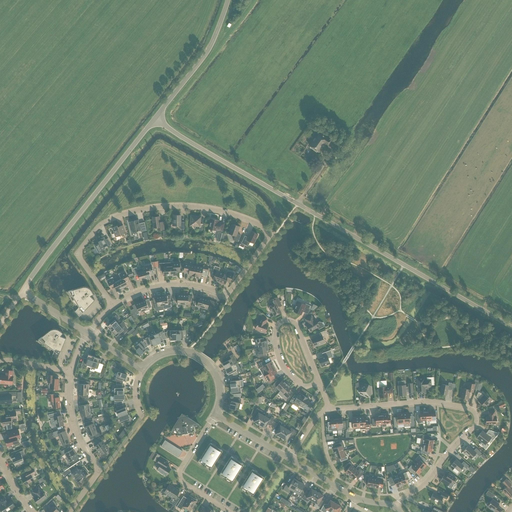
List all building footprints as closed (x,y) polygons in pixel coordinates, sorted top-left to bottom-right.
[(309,145),(319,152),(326,143),(329,145),(331,141),(319,132),(309,145)] [(173,221),(173,226),(180,226),(180,229),(184,229),(184,222),(181,222),(181,215),(174,215),(174,221),(173,221)] [(160,224),(159,216),(152,217),(154,228),(157,227),(158,230),(164,229),(163,223),(160,224)] [(200,223),(201,217),(191,216),(190,225),(200,226),(199,230),(202,231),(203,224),(200,223)] [(209,229),(216,231),(216,230),(222,231),(223,224),(218,222),(218,220),(211,219),(209,229)] [(141,232),(146,230),(144,222),(139,223),(138,220),(139,220),(138,220),(128,222),(131,222),(133,232),(132,232),(137,231),(137,232),(138,231),(140,231),(141,232)] [(235,236),(233,240),(238,242),(241,235),(237,234),(240,227),(232,224),(229,234),(235,236)] [(113,238),(123,234),(123,233),(126,232),(123,225),(118,227),(117,226),(112,228),(114,233),(112,234),(113,238)] [(254,243),(258,235),(251,231),(248,238),(245,236),(241,243),(248,246),(250,242),(254,243)] [(99,243),(95,246),(99,252),(103,250),(102,248),(108,245),(108,246),(111,245),(108,238),(105,240),(104,237),(99,239),(100,241),(98,241),(99,243)] [(164,276),(170,275),(169,262),(165,263),(159,263),(160,270),(163,269),(164,276)] [(169,262),(170,275),(176,275),(176,269),(180,268),(180,262),(173,262),(169,262)] [(145,267),(142,268),(145,280),(151,278),(149,272),(153,270),(151,263),(144,265),(145,267)] [(189,275),(195,276),(197,266),(191,265),(191,264),(185,263),(184,272),(187,272),(189,272),(189,275)] [(203,267),(197,266),(195,276),(198,277),(201,277),(202,274),(204,275),(207,276),(208,268),(203,267)] [(219,282),(222,273),(219,271),(220,268),(215,266),(212,274),(215,275),(213,280),(219,282)] [(140,281),(145,280),(142,268),(137,270),(136,268),(133,268),(135,275),(138,275),(140,281)] [(118,280),(122,289),(128,286),(125,280),(128,278),(124,271),(118,274),(121,278),(118,280)] [(226,274),(222,273),(219,282),(225,285),(227,280),(231,281),(234,273),(227,271),(226,274)] [(122,289),(118,280),(116,277),(113,278),(112,277),(106,280),(112,290),(115,288),(117,291),(122,289)] [(94,295),(92,291),(90,289),(89,288),(87,287),(84,286),(82,287),(66,292),(68,291),(70,293),(79,307),(75,312),(79,316),(95,300),(92,298),(94,295)] [(161,296),(163,309),(171,307),(171,295),(167,295),(161,296)] [(183,305),(183,295),(178,295),(174,295),(174,301),(177,301),(177,304),(183,305)] [(189,295),(183,295),(183,305),(188,305),(188,301),(191,302),(192,296),(189,295)] [(163,310),(163,309),(161,296),(156,297),(152,298),(156,311),(163,310)] [(202,308),(205,298),(199,297),(196,296),(195,302),(198,303),(197,306),(202,308)] [(281,303),(277,297),(272,300),(274,304),(269,306),(269,307),(269,309),(270,311),(271,310),(274,316),(281,312),(277,305),(281,303)] [(205,298),(202,308),(207,309),(208,306),(211,307),(213,301),(210,300),(205,298)] [(145,300),(140,302),(144,311),(149,309),(149,308),(151,307),(149,299),(145,300)] [(304,312),(308,314),(311,306),(306,304),(305,305),(301,303),(301,302),(299,302),(298,301),(294,311),(301,315),(303,311),(304,312)] [(137,314),(144,311),(140,302),(135,304),(132,306),(137,314)] [(119,325),(116,322),(119,319),(116,315),(109,320),(111,323),(107,326),(112,331),(119,325)] [(309,324),(306,325),(310,332),(318,327),(319,329),(324,326),(322,322),(319,322),(317,323),(316,320),(314,321),(311,315),(305,319),(307,322),(309,324)] [(265,333),(268,325),(265,324),(265,323),(266,323),(267,319),(261,317),(259,322),(258,322),(256,326),(255,328),(256,328),(255,329),(265,333)] [(112,331),(116,336),(120,333),(122,335),(128,330),(124,326),(125,326),(122,322),(119,325),(112,331)] [(176,330),(177,340),(178,340),(183,341),(183,339),(183,338),(189,338),(189,330),(183,330),(183,329),(182,328),(181,327),(180,326),(179,326),(176,326),(176,330)] [(36,341),(37,341),(38,340),(41,341),(54,351),(52,356),(58,359),(66,338),(63,337),(64,334),(60,331),(58,330),(56,329),(54,329),(52,329),(50,331),(36,341)] [(176,330),(167,330),(167,332),(166,332),(167,339),(167,338),(170,338),(170,339),(170,341),(175,340),(177,340),(176,330)] [(312,339),(314,346),(324,342),(323,338),(328,336),(325,330),(319,333),(320,336),(312,339)] [(154,335),(157,344),(159,343),(164,342),(163,341),(163,339),(165,338),(166,339),(164,333),(163,333),(163,331),(154,335)] [(157,344),(154,335),(145,338),(146,340),(145,341),(148,346),(148,345),(151,344),(151,346),(152,347),(156,345),(156,344),(157,344)] [(257,348),(268,346),(267,340),(263,341),(263,338),(254,339),(255,342),(256,342),(257,348)] [(147,351),(145,349),(144,348),(146,346),(147,347),(144,341),(143,342),(142,341),(134,347),(141,354),(142,353),(147,351)] [(268,346),(257,348),(254,349),(254,350),(254,351),(255,352),(258,351),(258,354),(257,354),(257,357),(265,356),(265,353),(269,352),(268,346)] [(328,358),(333,357),(331,350),(322,353),(323,357),(319,358),(322,367),(330,364),(328,358)] [(224,368),(225,367),(225,369),(234,364),(237,363),(233,354),(223,359),(224,362),(223,363),(221,364),(224,368)] [(91,366),(95,357),(88,355),(86,360),(84,359),(81,366),(86,368),(87,365),(91,366)] [(101,359),(97,358),(95,357),(91,366),(90,370),(94,372),(95,370),(100,373),(103,365),(99,364),(101,359)] [(262,373),(274,367),(271,361),(265,365),(263,361),(257,364),(262,373)] [(236,370),(234,364),(225,369),(226,370),(227,375),(229,374),(230,374),(231,376),(231,377),(237,375),(237,374),(238,373),(238,374),(243,371),(241,367),(236,370)] [(267,382),(273,379),(271,375),(277,372),(274,367),(262,373),(267,382)] [(12,377),(13,371),(6,370),(5,376),(1,376),(1,380),(0,383),(12,384),(13,377),(12,377)] [(123,383),(122,383),(123,380),(124,381),(126,382),(127,377),(126,376),(127,375),(118,372),(115,381),(117,381),(116,382),(123,383)] [(50,389),(58,390),(59,379),(54,379),(54,376),(48,375),(47,382),(51,382),(50,389)] [(231,387),(240,386),(239,377),(238,377),(237,376),(231,378),(232,378),(232,381),(231,381),(229,381),(230,386),(231,386),(231,387)] [(418,394),(426,393),(425,388),(431,387),(431,385),(433,385),(434,384),(433,378),(432,377),(428,378),(427,379),(427,380),(425,380),(424,378),(417,379),(418,394)] [(79,389),(89,390),(89,385),(90,385),(91,382),(80,380),(79,384),(79,389)] [(278,389),(280,391),(287,383),(285,382),(283,380),(279,384),(276,381),(272,386),(277,390),(278,389)] [(380,397),(387,397),(387,393),(388,393),(392,393),(392,386),(387,387),(386,380),(376,381),(377,387),(379,387),(380,397)] [(448,385),(442,384),(441,394),(446,395),(447,390),(451,390),(454,390),(455,384),(452,384),(452,383),(449,382),(448,385)] [(287,383),(280,391),(282,393),(281,395),(286,400),(291,394),(288,392),(291,388),(289,386),(289,385),(288,384),(287,383)] [(399,396),(406,395),(406,392),(409,391),(409,393),(413,392),(412,383),(408,384),(408,387),(405,387),(405,385),(398,386),(399,396)] [(114,394),(124,394),(124,393),(125,388),(123,388),(122,388),(122,385),(123,385),(116,384),(116,385),(114,385),(114,394)] [(461,398),(468,399),(470,391),(473,392),(474,385),(469,384),(468,389),(462,388),(461,398)] [(263,385),(256,390),(258,393),(266,388),(263,385)] [(365,385),(360,388),(360,395),(366,397),(371,394),(371,387),(365,385)] [(240,386),(231,387),(231,389),(230,389),(230,394),(232,394),(234,394),(234,396),(233,397),(240,397),(240,396),(241,396),(240,386)] [(89,390),(79,389),(79,395),(79,398),(85,398),(85,395),(88,395),(89,390)] [(103,399),(102,398),(106,397),(106,391),(97,391),(98,399),(103,399)] [(11,396),(16,396),(16,392),(9,392),(9,395),(0,395),(0,403),(12,403),(11,396)] [(480,399),(478,401),(481,404),(483,403),(486,406),(492,400),(489,396),(488,398),(485,394),(484,395),(481,393),(478,392),(476,397),(479,398),(480,399)] [(299,405),(305,397),(299,393),(297,397),(294,395),(288,404),(291,406),(293,404),(298,407),(299,405)] [(55,398),(55,394),(48,395),(49,401),(52,401),(53,408),(60,407),(59,397),(55,398)] [(124,396),(124,394),(114,394),(114,404),(116,404),(116,405),(123,404),(122,404),(122,401),(124,401),(125,401),(124,396)] [(305,397),(299,405),(304,409),(302,413),(305,415),(311,405),(308,403),(310,400),(305,397)] [(239,399),(233,398),(234,398),(233,401),(231,401),(230,400),(229,405),(230,405),(230,407),(239,409),(241,400),(239,400),(239,399)] [(80,411),(90,409),(92,408),(91,404),(89,404),(86,404),(85,401),(79,402),(79,406),(80,411)] [(115,408),(119,417),(128,413),(127,412),(128,412),(126,407),(125,407),(125,408),(123,408),(122,406),(123,405),(117,406),(117,407),(115,408)] [(253,421),(259,424),(264,416),(260,414),(262,411),(257,408),(253,415),(256,416),(253,421)] [(91,415),(90,409),(80,411),(81,416),(82,420),(91,417),(91,415)] [(426,420),(425,411),(420,412),(420,415),(417,415),(418,423),(423,423),(423,421),(426,420)] [(425,411),(426,420),(429,420),(430,423),(436,423),(435,414),(431,414),(431,411),(425,411)] [(486,417),(486,424),(496,424),(496,416),(495,416),(495,411),(488,411),(488,415),(489,415),(489,417),(486,417)] [(11,419),(17,418),(16,412),(8,414),(9,417),(1,418),(2,426),(6,425),(7,429),(12,428),(11,424),(12,424),(11,419)] [(63,425),(61,415),(58,416),(57,413),(49,414),(50,418),(54,417),(57,427),(63,425)] [(128,415),(128,413),(119,417),(122,426),(124,425),(125,426),(128,425),(127,424),(129,423),(128,420),(130,420),(131,419),(129,415),(128,415)] [(199,425),(199,424),(191,419),(188,417),(188,415),(185,416),(182,413),(180,417),(177,417),(178,420),(176,423),(171,431),(174,426),(176,427),(178,435),(185,433),(186,435),(186,434),(188,434),(188,433),(195,431),(193,423),(194,422),(199,425)] [(398,424),(404,424),(403,413),(397,414),(397,417),(393,417),(394,427),(398,427),(398,424)] [(403,413),(404,424),(410,423),(410,427),(414,426),(414,416),(410,416),(409,413),(403,413)] [(387,417),(387,414),(381,415),(382,424),(382,427),(387,426),(386,426),(391,425),(390,417),(387,417)] [(382,424),(381,415),(375,415),(375,418),(372,419),(372,426),(376,426),(376,425),(382,424)] [(270,419),(264,416),(259,424),(265,428),(268,423),(271,425),(275,418),(271,417),(270,419)] [(359,417),(360,429),(369,429),(369,424),(365,424),(365,416),(359,417)] [(336,419),(337,430),(342,430),(342,429),(346,429),(345,421),(342,421),(342,418),(336,419)] [(334,430),(334,431),(337,430),(336,419),(330,419),(331,422),(328,422),(328,431),(334,430)] [(275,434),(281,437),(286,428),(280,425),(282,423),(279,421),(275,427),(278,429),(275,434)] [(83,423),(85,427),(87,432),(96,428),(93,423),(90,424),(89,422),(83,423)] [(99,427),(96,428),(87,432),(89,437),(91,440),(102,434),(99,427)] [(290,431),(286,428),(281,437),(287,440),(289,436),(293,438),(297,431),(291,428),(290,431)] [(60,433),(58,430),(53,432),(55,437),(59,436),(62,445),(70,442),(65,431),(60,433)] [(487,435),(482,431),(477,438),(485,445),(491,438),(493,439),(498,433),(490,430),(487,435)] [(17,438),(21,437),(19,431),(11,433),(12,436),(11,437),(6,439),(7,442),(6,442),(7,447),(19,443),(17,438)] [(431,436),(423,434),(422,438),(421,438),(420,444),(424,444),(433,446),(434,440),(431,440),(431,436)] [(97,451),(105,445),(102,441),(99,443),(98,440),(92,443),(94,447),(97,451)] [(333,449),(335,454),(344,451),(342,448),(345,447),(343,442),(335,445),(336,448),(333,449)] [(210,443),(199,461),(211,468),(223,451),(210,443)] [(431,452),(433,446),(424,444),(423,450),(421,450),(421,453),(428,454),(429,451),(431,452)] [(108,450),(105,445),(97,451),(100,455),(103,458),(107,454),(106,452),(108,450)] [(473,451),(468,446),(463,451),(471,459),(476,453),(479,456),(482,453),(476,448),(473,451)] [(61,451),(63,455),(65,454),(67,457),(65,458),(68,463),(78,457),(73,449),(71,450),(69,447),(61,451)] [(183,451),(178,448),(174,454),(179,457),(183,451)] [(12,458),(16,467),(15,465),(20,463),(20,464),(25,463),(21,455),(24,453),(23,450),(16,453),(17,456),(12,458)] [(153,451),(149,457),(156,462),(160,456),(153,451)] [(345,456),(344,451),(335,454),(337,459),(340,458),(341,461),(348,459),(347,456),(345,456)] [(415,464),(423,470),(426,465),(424,463),(426,460),(419,454),(415,459),(417,461),(415,464)] [(220,474),(232,482),(244,464),(231,456),(220,474)] [(164,465),(166,462),(160,458),(157,464),(160,466),(157,470),(162,473),(162,474),(165,476),(170,468),(164,465)] [(456,474),(463,466),(466,469),(469,466),(463,461),(461,464),(456,459),(451,465),(454,468),(452,470),(456,474)] [(80,460),(75,463),(64,471),(65,471),(70,467),(72,470),(71,471),(75,477),(74,478),(78,482),(82,479),(82,478),(88,474),(83,468),(82,469),(79,467),(81,464),(79,461),(80,460)] [(349,476),(355,469),(351,465),(352,464),(349,462),(345,468),(347,470),(345,472),(349,476)] [(423,470),(415,464),(414,466),(412,465),(408,469),(415,475),(417,472),(419,474),(423,470)] [(36,473),(33,468),(27,472),(29,474),(22,479),(25,485),(34,480),(32,476),(36,473)] [(355,469),(349,476),(354,479),(356,477),(358,479),(364,472),(360,468),(358,471),(355,469)] [(253,495),(265,477),(252,469),(241,487),(253,495)] [(404,475),(398,477),(402,485),(407,483),(406,480),(409,479),(406,472),(403,473),(404,475)] [(448,485),(447,486),(451,488),(454,484),(452,483),(455,478),(448,474),(447,476),(444,475),(441,480),(448,485)] [(367,486),(373,487),(374,478),(369,477),(369,476),(366,475),(364,483),(367,483),(367,486)] [(377,477),(377,479),(374,478),(373,487),(378,488),(379,485),(382,486),(383,478),(377,477)] [(402,485),(398,477),(393,479),(392,477),(388,479),(391,486),(395,484),(396,487),(402,485)] [(294,491),(299,482),(294,478),(290,485),(287,483),(283,489),(289,493),(291,489),(294,491)] [(509,498),(511,496),(511,490),(509,487),(511,485),(506,479),(502,483),(506,487),(502,490),(509,498)] [(299,482),(294,491),(291,494),(300,500),(304,493),(301,491),(304,485),(299,482)] [(170,502),(175,505),(179,499),(176,497),(180,491),(175,488),(175,489),(169,485),(166,489),(165,488),(162,489),(161,491),(161,494),(164,496),(167,495),(167,494),(172,497),(170,502)] [(39,488),(33,492),(36,496),(34,498),(38,504),(47,498),(42,492),(39,488)] [(312,501),(317,492),(311,489),(309,494),(306,492),(302,498),(307,501),(308,499),(312,501)] [(323,496),(317,492),(312,501),(315,503),(314,506),(319,509),(323,502),(320,500),(323,496)] [(447,499),(448,496),(442,493),(440,496),(433,493),(430,499),(440,503),(443,497),(447,499)] [(8,502),(4,496),(0,499),(0,502),(2,506),(0,506),(0,508),(2,511),(6,511),(15,507),(11,500),(8,502)] [(186,501),(182,499),(177,507),(181,509),(183,507),(189,510),(191,510),(192,508),(195,504),(197,501),(189,496),(186,501)] [(282,498),(280,502),(290,507),(292,504),(282,498)] [(495,511),(498,511),(501,509),(497,506),(499,503),(493,499),(487,506),(495,511)] [(59,511),(55,507),(57,505),(53,500),(47,506),(50,508),(45,511),(59,511)] [(330,511),(335,503),(330,500),(327,506),(324,504),(320,510),(323,511),(325,511),(327,510),(330,511)] [(335,503),(330,511),(337,511),(341,506),(335,503)]
